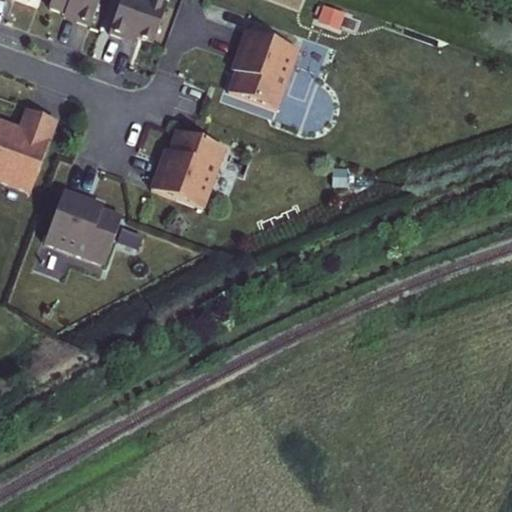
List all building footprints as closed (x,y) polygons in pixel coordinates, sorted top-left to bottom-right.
[(75,22),(89,27),(98,0),(50,0),(48,8),(64,14),(76,18),(75,22)] [(136,39),(152,44),(166,5),(151,0),(120,0),(108,34),(123,40),(125,34),(136,39)] [(235,73),(227,93),(276,111),(297,51),(245,32),(236,56),(240,57),(235,73)] [(125,34),(123,40),(134,44),(136,39),(125,34)] [(236,56),(231,71),(235,73),(240,57),(236,56)] [(0,123),(0,183),(30,194),(56,122),(26,111),(19,130),(0,123)] [(150,191),(202,210),(224,149),(176,132),(168,153),(163,168),(159,167),(150,191)] [(164,151),(159,167),(163,168),(168,153),(164,151)] [(62,193),(43,245),(104,267),(121,218),(100,211),(85,205),(86,201),(62,193)] [(102,207),(86,201),(85,205),(100,211),(102,207)] [(114,246),(135,253),(140,239),(119,232),(114,246)]
